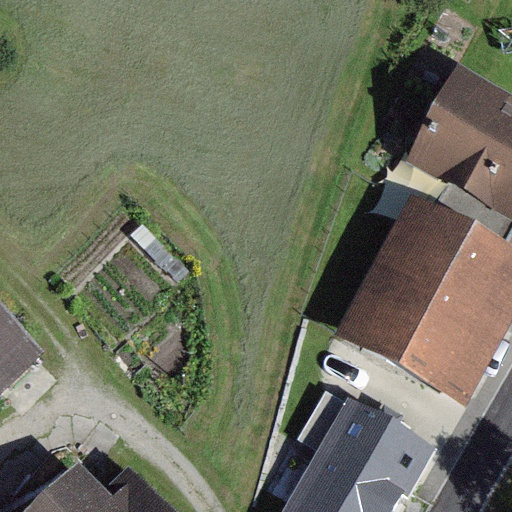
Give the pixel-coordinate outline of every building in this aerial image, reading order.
[(511,99),(460,72),(411,168),(511,219),(511,99)] [(511,337),(511,257),(415,204),(338,343),(469,415),(511,337)] [(0,403),(42,362),(0,318),(0,403)] [(322,457),(350,409),(329,396),(300,445),(322,457)] [(405,511),(436,458),(350,409),(322,457),(290,511),(405,511)] [(40,511),(167,511),(130,472),(104,497),(82,474),(40,511)]
